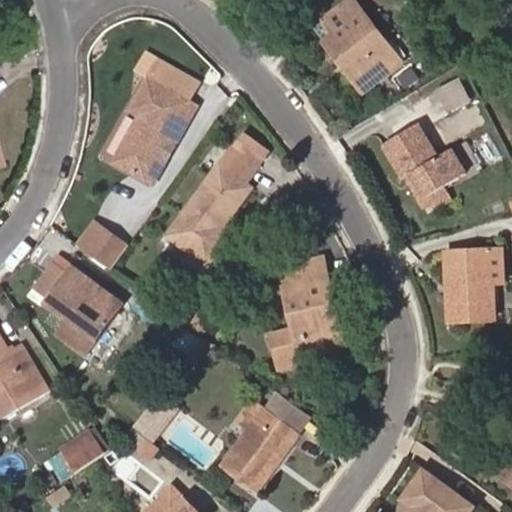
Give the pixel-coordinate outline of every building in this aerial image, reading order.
[(329,43),(342,61),(346,66),(370,99),(414,63),(361,0),(343,0),(323,16),(338,37),(329,43)] [(141,116),(116,163),(159,187),(218,87),(162,57),(131,111),(141,116)] [(451,107),(473,100),(466,79),(444,85),(451,107)] [(405,181),(407,180),(413,176),(429,200),(433,198),(441,213),(462,202),(455,190),(479,175),(461,147),(446,156),(427,124),(385,147),(405,181)] [(250,132),(168,240),(209,269),(234,238),(225,231),(256,193),(248,188),(275,153),(250,132)] [(413,176),(407,180),(422,204),(429,200),(413,176)] [(120,265),(135,236),(96,216),(81,245),(120,265)] [(449,249),(451,290),(458,289),(460,323),(507,324),(504,286),(511,284),(511,246),(511,247),(449,249)] [(323,259),(297,266),(300,279),(288,283),(299,332),(276,337),(284,371),(307,366),(305,359),(301,343),(335,336),(327,307),(334,305),(323,259)] [(48,305),(87,333),(111,298),(74,269),(70,274),(57,265),(38,292),(50,302),(48,305)] [(285,269),(288,283),(300,279),(297,266),(285,269)] [(458,289),(451,290),(452,323),(460,323),(458,289)] [(335,336),(301,343),(305,359),(346,350),(334,305),(327,307),(335,336)] [(184,366),(194,374),(214,348),(205,341),(184,366)] [(19,376),(10,360),(0,343),(0,414),(3,420),(46,393),(32,369),(19,376)] [(19,376),(32,369),(23,353),(10,360),(19,376)] [(240,419),(253,430),(272,408),(257,398),(240,419)] [(272,408),(253,430),(222,467),(259,498),(307,434),(272,408)] [(99,423),(50,455),(66,480),(115,449),(99,423)] [(143,453),(155,462),(165,451),(152,442),(143,453)] [(494,473),(511,485),(511,454),(505,463),(502,461),(494,473)] [(415,509),(412,511),(483,511),(486,508),(432,466),(405,502),(415,509)] [(207,511),(178,483),(149,511),(207,511)]
